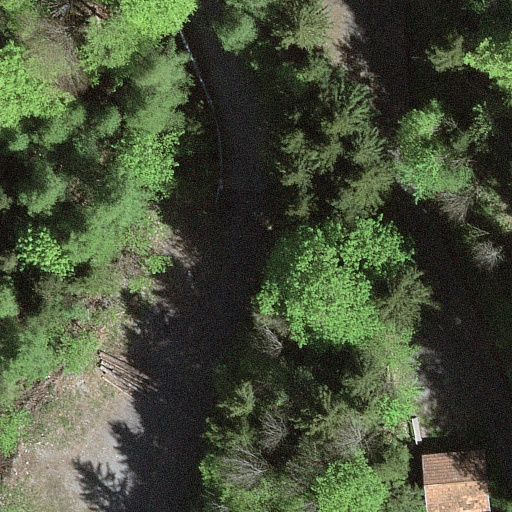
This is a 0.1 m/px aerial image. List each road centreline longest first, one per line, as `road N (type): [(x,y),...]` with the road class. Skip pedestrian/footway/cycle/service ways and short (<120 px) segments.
road 1 (unclassified): [(143,511),(235,232),(228,90),(200,0)]
road 2 (unclassified): [(374,0),(445,297),(511,464)]
